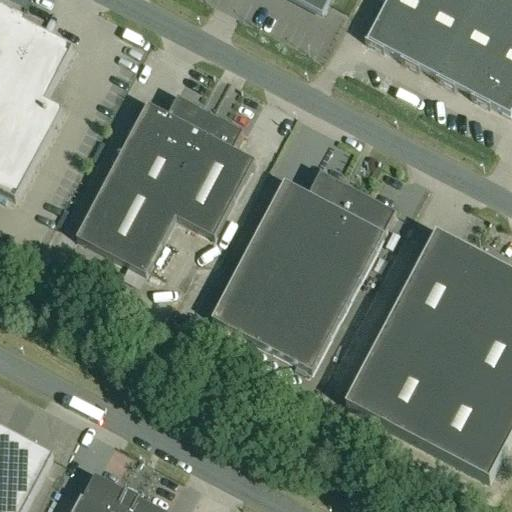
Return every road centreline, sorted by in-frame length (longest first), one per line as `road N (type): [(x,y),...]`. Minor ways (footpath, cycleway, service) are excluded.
road 1 (unclassified): [(118,0),(511,205)]
road 2 (unclassified): [(288,511),(0,359)]
